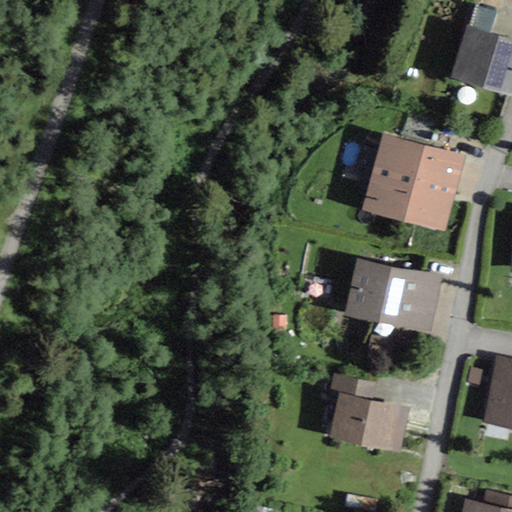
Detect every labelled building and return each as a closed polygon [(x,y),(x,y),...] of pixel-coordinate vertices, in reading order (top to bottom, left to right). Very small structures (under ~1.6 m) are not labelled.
[(451,74),(511,92),(511,36),(467,23),(451,74)] [(361,208),(445,231),(466,153),(382,131),(361,208)] [(345,314),(430,331),(441,274),(357,256),(345,314)] [(369,360),(399,363),(403,326),(372,323),(369,360)] [(511,358),(495,355),(482,420),(511,426),(511,358)] [(329,435),(394,450),(404,405),(339,390),(329,435)] [(461,511),(511,511),(511,497),(473,489),(470,499),(465,498),(461,511)]
